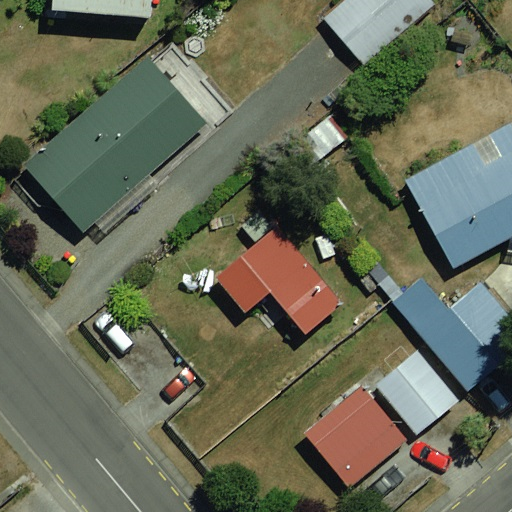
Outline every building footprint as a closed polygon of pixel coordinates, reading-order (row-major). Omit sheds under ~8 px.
[(150,0),(49,0),(49,14),(149,20),(150,0)] [(432,0),(352,0),(321,28),(359,71),(435,3),(432,0)] [(148,58),(16,171),(73,236),(204,124),(148,58)] [(511,141),(394,183),(437,260),(511,229),(511,141)] [(263,222),(205,272),(274,351),(332,300),(263,222)] [(455,284),(404,328),(448,379),(499,334),(455,284)] [(387,346),(281,435),(329,492),(435,404),(387,346)]
